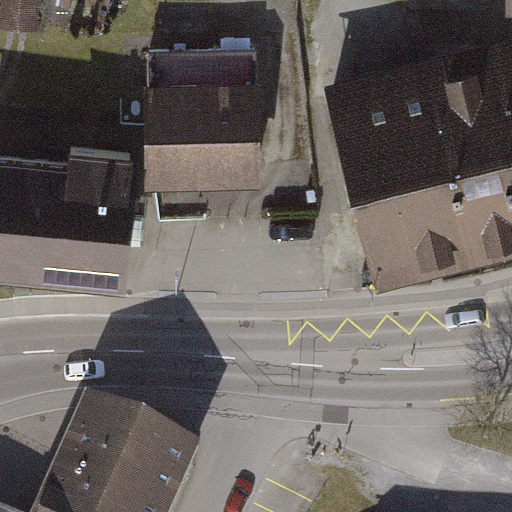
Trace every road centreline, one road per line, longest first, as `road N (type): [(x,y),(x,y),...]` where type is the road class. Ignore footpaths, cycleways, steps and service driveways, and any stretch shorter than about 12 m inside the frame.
road 1 (secondary): [(277,364),(66,350),(0,358)]
road 2 (secondary): [(511,351),(374,365),(277,364)]
road 3 (residential): [(277,364),(251,449),(219,511)]
